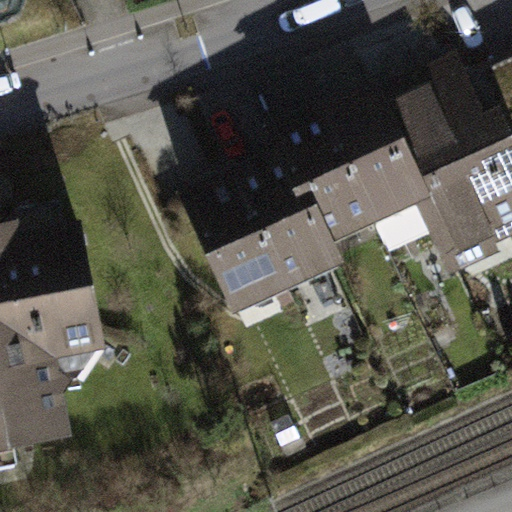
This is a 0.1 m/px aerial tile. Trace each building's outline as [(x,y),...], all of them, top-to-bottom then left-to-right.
[(471,69),(460,45),(388,80),(433,184),(416,193),(450,271),(500,248),(497,240),(511,233),(511,118),(501,93),(485,99),(471,69)] [(511,50),(471,69),(485,99),(501,93),(511,118),(511,50)] [(379,59),(266,109),(275,131),(296,177),(312,171),(337,231),(416,193),(433,184),(388,80),(379,59)] [(275,131),(179,176),(235,304),(345,253),(337,231),(312,171),(296,177),(275,131)] [(0,422),(77,407),(62,337),(105,329),(80,205),(22,216),(18,198),(0,201),(0,422)]
